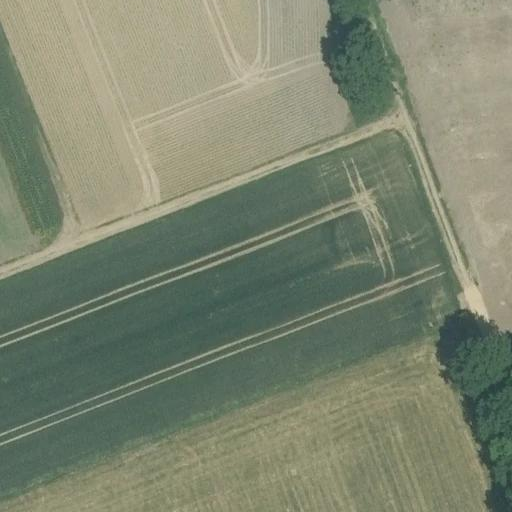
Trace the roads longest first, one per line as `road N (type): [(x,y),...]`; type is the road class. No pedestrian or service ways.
road 1 (track): [(0,62),(70,246),(399,124)]
road 2 (track): [(359,0),(511,427)]
